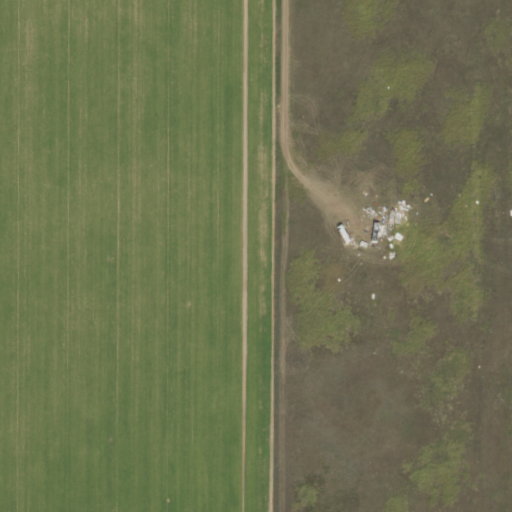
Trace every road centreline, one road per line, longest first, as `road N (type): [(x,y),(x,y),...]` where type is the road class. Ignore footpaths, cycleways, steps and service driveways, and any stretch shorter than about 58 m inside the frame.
road 1 (residential): [(283,511),(279,0)]
road 2 (residential): [(492,511),(492,0)]
road 3 (residential): [(492,349),(282,348)]
